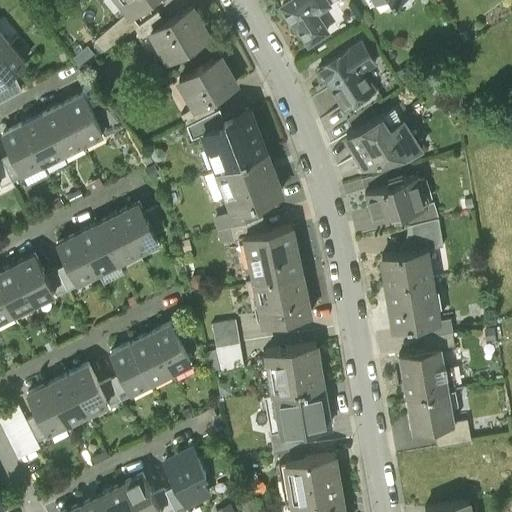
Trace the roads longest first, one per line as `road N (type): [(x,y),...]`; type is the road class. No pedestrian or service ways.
road 1 (residential): [(388,511),(337,209),(287,83),(240,0)]
road 2 (residential): [(0,384),(167,299)]
road 3 (residential): [(191,425),(29,502)]
road 4 (residential): [(0,246),(137,179)]
